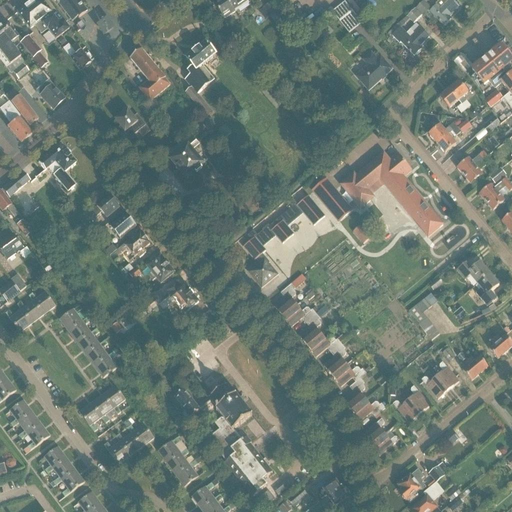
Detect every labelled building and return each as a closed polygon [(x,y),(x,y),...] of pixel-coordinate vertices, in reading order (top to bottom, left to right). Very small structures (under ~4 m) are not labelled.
[(34,0),(27,5),(47,31),(54,41),(68,30),(64,24),(60,27),(52,17),(50,19),(48,16),(51,14),(40,0),(34,0)] [(77,19),(86,12),(77,0),(52,0),(56,4),(57,3),(71,22),(76,18),(77,19)] [(224,21),(249,4),(246,0),(226,0),(222,0),(214,6),(224,21)] [(437,7),(430,13),(444,27),(450,20),(449,18),(459,8),(450,0),(440,0),(435,5),(437,7)] [(416,10),(423,17),(431,9),(424,2),(416,10)] [(278,12),(270,3),(264,9),(271,17),(278,12)] [(361,24),(348,6),(345,3),(333,12),(343,26),(349,33),(361,24)] [(47,31),(27,5),(16,14),(29,30),(34,27),(41,36),(47,31)] [(414,25),(422,17),(415,10),(407,17),(398,25),(388,34),(392,38),(392,37),(400,44),(400,43),(414,57),(421,50),(419,48),(429,38),(420,29),(416,25),(406,35),(401,29),(410,20),(414,25)] [(96,26),(104,36),(115,28),(107,17),(96,26)] [(12,74),(23,65),(22,65),(24,64),(20,58),(12,48),(14,46),(15,48),(20,44),(21,42),(5,22),(0,26),(0,62),(5,69),(6,69),(10,75),(12,74)] [(81,22),(76,25),(80,30),(85,27),(81,22)] [(21,43),(21,42),(20,44),(40,68),(46,64),(38,54),(40,53),(27,38),(21,43)] [(62,38),(57,42),(61,46),(65,42),(62,38)] [(188,84),(191,89),(186,93),(206,119),(212,114),(197,95),(210,85),(209,84),(214,81),(203,67),(216,56),(206,44),(186,59),(190,64),(189,65),(189,66),(188,66),(188,67),(188,68),(187,68),(187,69),(187,70),(188,70),(188,71),(188,72),(189,73),(188,73),(193,79),(188,84)] [(62,50),(65,54),(70,60),(69,60),(79,72),(83,70),(85,69),(87,69),(89,67),(89,66),(90,64),(80,51),(75,55),(68,46),(62,50)] [(511,73),(511,74),(507,67),(511,62),(511,60),(501,48),(472,72),(484,86),(488,83),(494,90),(502,84),(509,94),(510,94),(511,92),(511,73)] [(150,103),(170,87),(165,81),(166,80),(141,51),(130,60),(148,83),(139,90),(150,103)] [(368,92),(392,72),(381,59),(378,61),(371,54),(363,61),(371,70),(358,81),(368,92)] [(12,74),(19,82),(27,75),(26,74),(28,72),(23,65),(12,74)] [(51,86),(48,82),(35,92),(39,97),(39,98),(53,111),(64,100),(51,87),(51,86)] [(286,101),(268,82),(259,90),(276,110),(286,101)] [(449,91),(466,111),(470,107),(466,102),(463,98),(468,94),(458,83),(449,91)] [(38,121),(14,90),(5,96),(21,117),(7,128),(21,145),(31,136),(22,124),(24,122),(29,128),(38,121)] [(461,114),(466,111),(449,91),(440,98),(449,110),(454,106),(457,110),(461,114)] [(490,109),(503,99),(497,91),(484,102),(490,109)] [(511,92),(510,94),(509,94),(503,99),(508,105),(511,109),(511,92)] [(213,99),(209,102),(215,111),(220,108),(213,99)] [(8,103),(0,109),(0,111),(10,125),(20,117),(8,103)] [(474,110),(470,114),(473,119),(478,115),(474,110)] [(128,112),(115,121),(125,134),(130,130),(134,136),(138,133),(142,138),(150,132),(146,127),(137,116),(133,119),(128,112)] [(483,120),(480,117),(474,121),(478,125),(483,120)] [(500,125),(494,117),(481,127),(487,135),(500,125)] [(218,132),(225,139),(237,129),(230,122),(218,132)] [(458,128),(457,128),(463,135),(471,128),(466,122),(461,126),(458,128)] [(195,137),(205,129),(201,124),(191,132),(195,137)] [(429,136),(437,146),(448,136),(452,133),(457,129),(456,127),(454,125),(453,124),(445,132),(440,127),(429,136)] [(457,129),(452,133),(456,137),(461,133),(457,129)] [(478,135),(475,131),(467,137),(471,141),(478,135)] [(448,136),(437,146),(445,155),(456,145),(448,136)] [(493,138),(487,142),(494,150),(499,145),(493,138)] [(196,174),(202,169),(200,166),(202,165),(191,152),(199,146),(196,142),(188,148),(172,162),(177,168),(176,169),(179,173),(180,172),(186,179),(194,171),(196,174)] [(59,146),(38,164),(44,172),(47,170),(67,193),(74,187),(63,174),(74,164),(75,165),(75,164),(75,163),(70,157),(66,152),(65,152),(60,146),(60,145),(59,146)] [(479,156),(483,161),(487,158),(483,153),(479,156)] [(443,226),(424,203),(403,179),(411,172),(398,155),(390,162),(384,155),(356,178),(354,175),(340,186),(360,210),(374,199),(371,196),(384,186),(428,238),(443,226)] [(220,156),(214,160),(219,166),(224,161),(220,156)] [(487,166),(491,162),(487,158),(483,161),(487,166)] [(464,178),(475,168),(469,160),(457,170),(464,178)] [(483,161),(475,168),(479,172),(487,166),(483,161)] [(479,172),(475,168),(464,178),(470,185),(482,176),(479,172)] [(505,176),(500,169),(489,178),(495,185),(505,176)] [(29,182),(22,173),(2,190),(9,199),(29,182)] [(486,204),(498,194),(505,188),(510,185),(506,180),(501,183),(502,183),(494,190),(491,186),(479,196),(486,204)] [(0,191),(0,210),(2,213),(6,210),(14,219),(16,217),(18,215),(10,205),(0,191)] [(504,202),(498,194),(486,204),(493,212),(504,202)] [(106,219),(119,208),(118,207),(119,206),(115,201),(114,202),(111,198),(102,205),(101,204),(97,208),(96,209),(94,208),(90,212),(95,218),(102,213),(106,219)] [(252,242),(244,248),(255,261),(262,255),(265,252),(263,250),(264,249),(263,248),(276,237),(283,245),(293,236),(287,229),(288,228),(287,227),(303,214),(314,227),(325,218),(322,216),(323,215),(322,214),(321,214),(311,202),(311,200),(310,201),(308,198),(298,207),(293,201),(289,204),(293,209),(269,228),(268,227),(263,231),(264,232),(257,237),(253,233),(248,237),(252,242)] [(509,231),(511,228),(511,214),(502,223),(509,231)] [(134,227),(136,226),(131,221),(130,222),(126,216),(111,228),(121,240),(135,228),(134,227)] [(32,233),(22,221),(16,226),(25,238),(32,233)] [(99,232),(94,227),(89,231),(93,236),(99,232)] [(103,238),(109,233),(106,228),(100,233),(103,238)] [(360,228),(353,234),(363,246),(370,240),(360,228)] [(143,251),(150,245),(149,244),(149,242),(147,239),(145,239),(141,234),(131,242),(129,241),(124,245),(124,246),(117,252),(120,256),(126,251),(124,249),(126,248),(134,258),(137,256),(140,259),(146,254),(143,251)] [(362,248),(359,243),(355,239),(354,240),(348,234),(345,236),(354,247),(358,251),(362,248)] [(12,236),(0,244),(0,252),(7,262),(18,254),(22,260),(29,255),(24,249),(22,250),(12,236)] [(259,265),(249,273),(262,289),(277,276),(268,265),(270,264),(262,255),(255,261),(259,265)] [(161,284),(174,274),(168,267),(169,266),(165,263),(160,257),(147,267),(152,273),(148,276),(153,282),(156,279),(161,284)] [(43,268),(47,273),(58,266),(54,260),(43,268)] [(470,277),(477,285),(489,275),(480,264),(472,271),(466,264),(457,272),(465,282),(470,277)] [(133,270),(130,266),(122,272),(125,276),(133,270)] [(141,274),(137,269),(129,276),(133,281),(141,274)] [(489,275),(477,285),(481,290),(475,294),(479,298),(487,308),(496,300),(490,293),(499,286),(489,275)] [(17,276),(11,281),(12,283),(20,293),(27,288),(17,276)] [(302,276),(291,285),(295,290),(306,281),(302,276)] [(442,284),(438,279),(429,287),(433,292),(442,284)] [(12,283),(0,292),(0,293),(8,303),(20,293),(12,283)] [(198,304),(199,303),(198,302),(193,296),(194,296),(190,292),(185,286),(184,285),(184,286),(181,289),(177,284),(177,283),(165,293),(170,298),(159,306),(163,311),(173,302),(184,315),(198,303),(198,304)] [(274,308),(282,318),(296,306),(291,300),(296,296),(296,294),(293,291),(295,290),(291,285),(281,294),(284,299),(274,308)] [(33,303),(43,317),(55,308),(45,294),(37,300),(32,295),(29,297),(33,303)] [(150,307),(159,299),(154,294),(145,301),(150,307)] [(426,299),(433,307),(438,303),(431,295),(426,299)] [(433,307),(426,299),(422,303),(428,311),(433,307)] [(22,312),(32,325),(43,317),(33,303),(25,309),(21,303),(17,306),(22,312)] [(419,326),(427,320),(423,314),(428,311),(422,303),(409,313),(419,326)] [(306,324),(316,315),(315,314),(312,311),(311,312),(308,309),(306,309),(302,313),(296,306),(282,318),(291,329),(302,320),(306,324)] [(82,323),(76,315),(82,311),(79,307),(60,321),(69,333),(82,323)] [(466,315),(461,309),(453,315),(458,322),(466,315)] [(22,312),(14,318),(9,312),(6,315),(20,334),(32,325),(22,312)] [(299,337),(307,348),(321,336),(316,330),(321,326),(321,324),(318,321),(320,320),(316,315),(306,324),(309,328),(299,337)] [(88,318),(82,323),(69,333),(77,345),(91,335),(91,334),(85,326),(89,323),(91,325),(94,322),(91,318),(89,320),(88,318)] [(427,320),(419,326),(423,331),(431,325),(427,320)] [(117,323),(111,328),(116,335),(123,330),(117,323)] [(427,336),(435,330),(431,325),(423,331),(427,336)] [(97,330),(91,334),(91,335),(77,345),(86,356),(100,346),(99,346),(94,338),(99,334),(97,330)] [(440,336),(435,330),(427,336),(432,342),(440,336)] [(327,350),(331,354),(341,345),(340,344),(337,340),(336,342),(333,339),(331,339),(327,342),(321,336),(307,348),(316,358),(327,350)] [(494,350),(501,359),(511,350),(511,341),(509,338),(494,350)] [(108,339),(99,346),(100,346),(86,356),(94,368),(108,358),(108,357),(102,350),(108,345),(107,344),(111,342),(108,339)] [(341,345),(331,354),(334,358),(323,367),(332,378),(346,366),(341,360),(346,356),(346,354),(343,351),(345,350),(341,345)] [(437,356),(432,350),(426,356),(430,361),(437,356)] [(114,353),(108,357),(108,358),(94,368),(103,380),(117,369),(111,361),(117,357),(114,353)] [(481,356),(461,369),(471,383),(491,370),(481,356)] [(437,378),(448,392),(459,383),(442,364),(440,366),(439,368),(443,373),(437,378)] [(341,388),(352,379),(361,372),(358,369),(356,369),(352,372),(346,366),(332,378),(341,388)] [(343,402),(351,412),(365,401),(360,394),(364,391),(365,388),(362,386),(364,384),(360,380),(366,375),(362,370),(361,372),(352,379),(355,384),(349,389),(353,393),(343,402)] [(438,401),(448,392),(437,378),(430,383),(427,379),(424,379),(421,381),(438,401)] [(7,380),(0,385),(0,404),(16,392),(7,380)] [(209,399),(211,402),(217,409),(216,409),(216,410),(223,419),(216,425),(221,431),(209,440),(227,462),(225,464),(235,476),(259,457),(245,439),(242,442),(233,431),(240,426),(246,422),(245,421),(252,416),(242,403),(245,401),(240,395),(237,397),(235,395),(234,396),(226,386),(220,390),(218,387),(212,392),(215,394),(209,399)] [(113,410),(117,416),(121,414),(117,408),(125,402),(115,388),(103,397),(113,410)] [(408,402),(420,416),(430,407),(414,388),(411,390),(411,392),(414,397),(408,402)] [(209,399),(198,408),(184,391),(180,394),(178,394),(176,396),(175,398),(174,399),(181,407),(180,407),(190,419),(200,411),(200,410),(211,402),(209,399)] [(102,419),(101,419),(106,425),(109,422),(105,416),(113,410),(103,397),(92,405),(102,419)] [(365,401),(351,412),(360,423),(371,414),(375,419),(385,410),(381,405),(380,406),(377,404),(375,403),(371,407),(365,401)] [(13,429),(19,425),(32,414),(24,402),(10,413),(16,421),(10,425),(13,429)] [(409,425),(420,416),(408,402),(402,407),(398,403),(396,403),(393,405),(409,425)] [(94,425),(101,419),(102,419),(92,405),(80,414),(94,433),(98,431),(94,425)] [(41,426),(32,414),(19,425),(25,433),(19,437),(22,441),(28,436),(41,426)] [(371,447),(385,435),(379,429),(384,425),(384,423),(381,420),(362,437),(371,447)] [(41,426),(28,436),(33,444),(28,448),(30,452),(50,438),(41,426)] [(127,429),(132,435),(142,449),(154,440),(144,426),(135,432),(131,427),(127,429)] [(452,432),(442,440),(450,449),(459,441),(452,432)] [(120,444),(130,457),(142,449),(132,435),(124,441),(119,435),(116,438),(120,444)] [(390,442),(385,435),(371,447),(379,458),(399,441),(397,438),(394,438),(390,442)] [(181,455),(180,454),(175,447),(180,443),(178,439),(158,453),(167,465),(181,455)] [(120,444),(112,450),(108,444),(104,447),(119,466),(130,457),(120,444)] [(192,447),(187,451),(190,455),(195,451),(192,447)] [(48,475),(53,471),(67,461),(58,449),(45,459),(51,467),(45,472),(48,475)] [(186,450),(180,454),(181,455),(167,465),(175,477),(189,467),(189,466),(183,458),(189,454),(186,450)] [(272,474),(259,457),(235,476),(252,498),(267,487),(263,481),(272,474)] [(6,462),(5,466),(7,469),(12,470),(15,467),(16,462),(13,460),(9,459),(6,462)] [(189,467),(175,477),(184,488),(198,478),(192,470),(198,466),(201,463),(198,459),(195,462),(189,466),(189,467)] [(67,461),(53,471),(59,479),(54,483),(56,486),(56,487),(62,483),(76,472),(67,461)] [(442,464),(437,468),(429,475),(436,484),(423,495),(427,498),(411,511),(431,511),(436,509),(431,503),(444,493),(436,484),(444,477),(443,476),(448,472),(442,464)] [(424,478),(422,476),(418,471),(410,477),(402,483),(401,482),(397,484),(399,486),(398,487),(403,493),(401,494),(402,496),(402,498),(404,500),(405,500),(407,502),(421,490),(422,491),(425,489),(422,484),(423,483),(421,480),(424,478)] [(76,472),(62,483),(68,490),(62,495),(65,498),(84,484),(76,472)] [(295,484),(291,480),(275,493),(278,497),(295,484)] [(335,508),(350,497),(349,496),(349,494),(348,492),(346,491),(345,490),(344,490),(341,487),(340,488),(336,481),(323,491),(317,495),(321,500),(327,496),(335,508)] [(214,501),(214,500),(208,492),(214,488),(211,484),(192,499),(201,511),(214,501)] [(460,494),(455,488),(446,496),(451,502),(460,494)] [(307,497),(300,489),(287,501),(294,509),(307,497)] [(259,511),(275,500),(268,492),(252,505),(257,511),(259,511)] [(93,511),(101,506),(92,494),(79,504),(84,511),(93,511)] [(220,496),(214,500),(214,501),(201,511),(222,511),(223,511),(217,504),(223,500),(220,496)] [(453,511),(463,504),(458,498),(447,508),(450,511),(453,511)] [(289,511),(291,511),(283,503),(277,510),(278,511),(289,511)]
